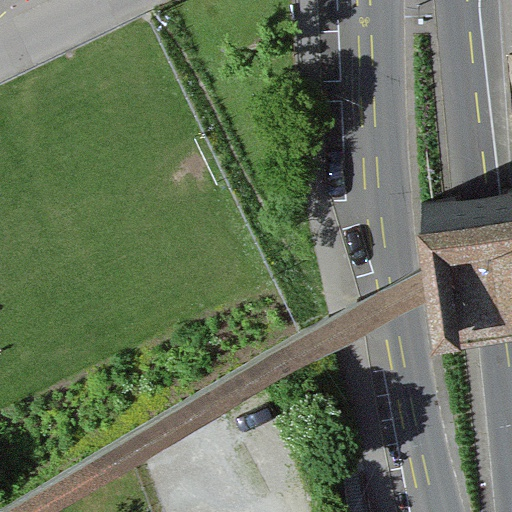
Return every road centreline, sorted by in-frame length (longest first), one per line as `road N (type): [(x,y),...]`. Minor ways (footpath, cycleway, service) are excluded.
road 1 (secondary): [(402,0),(390,49),(386,248),(411,419),(444,511)]
road 2 (secondary): [(503,511),(506,407),(485,207),(455,23),(443,0)]
road 3 (residential): [(0,55),(115,0)]
